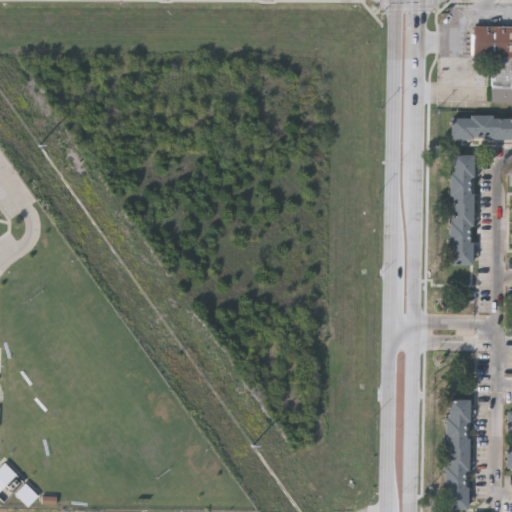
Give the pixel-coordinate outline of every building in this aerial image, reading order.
[(473,25),(511,25),(511,56),(493,56),(473,56),(473,25)] [(511,56),(511,102),(493,102),(493,56),(511,56)] [(511,137),(451,137),(451,114),(511,114),(511,137)] [(449,263),(450,152),(473,152),(472,263),(449,263)] [(444,507),(446,397),(469,397),(468,507),(444,507)]
